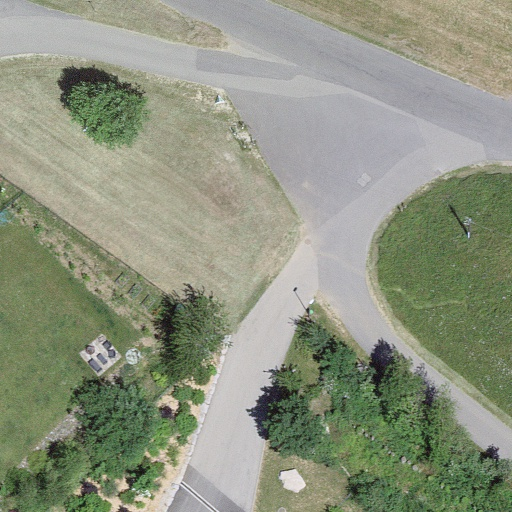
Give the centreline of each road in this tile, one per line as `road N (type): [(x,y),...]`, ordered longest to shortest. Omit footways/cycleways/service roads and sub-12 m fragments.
road 1 (residential): [(511,453),(383,345),(343,277),(343,207),(395,82)]
road 2 (residential): [(395,82),(216,69),(61,36),(0,38)]
road 3 (unclassified): [(206,0),(395,82)]
road 4 (unclassified): [(395,82),(511,131)]
